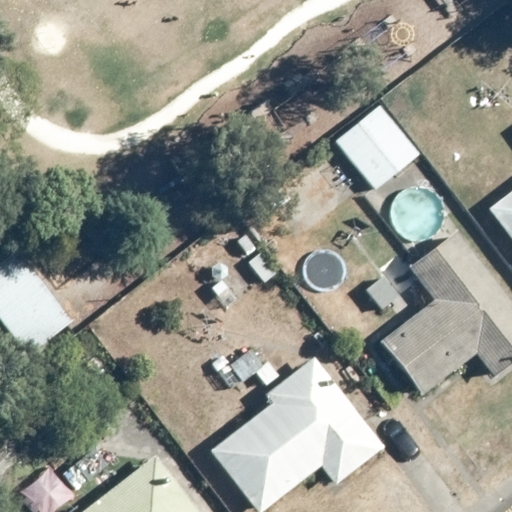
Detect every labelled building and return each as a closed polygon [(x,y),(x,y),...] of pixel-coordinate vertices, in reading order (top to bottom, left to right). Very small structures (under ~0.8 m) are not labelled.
[(418,158),(381,105),(333,139),(369,191),(418,158)] [(6,170),(0,175),(0,263),(23,291),(72,252),(6,170)] [(511,190),(488,209),(511,239),(511,190)] [(511,361),(511,299),(457,229),(407,267),(432,299),(377,341),(420,396),(477,353),(494,375),(511,361)] [(274,401),(209,452),(256,511),(263,511),(321,467),(336,486),(386,447),(314,356),(268,393),(274,401)] [(201,511),(156,452),(77,511),(201,511)]
